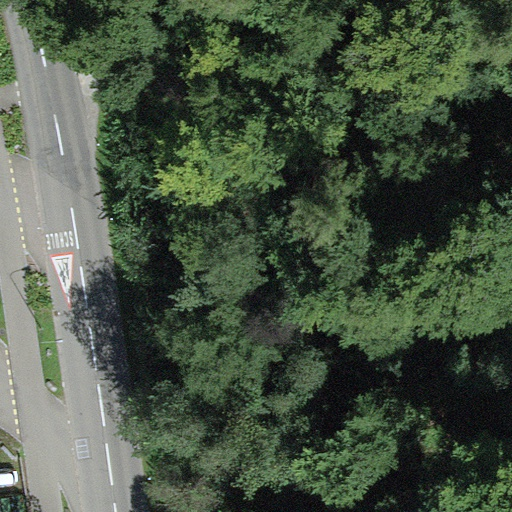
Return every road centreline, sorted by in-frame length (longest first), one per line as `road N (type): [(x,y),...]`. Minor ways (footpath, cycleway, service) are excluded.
road 1 (tertiary): [(109,511),(58,156),(22,0)]
road 2 (track): [(127,0),(107,56),(45,94)]
